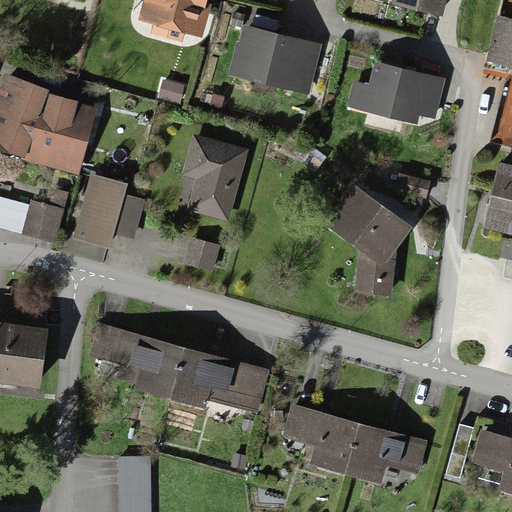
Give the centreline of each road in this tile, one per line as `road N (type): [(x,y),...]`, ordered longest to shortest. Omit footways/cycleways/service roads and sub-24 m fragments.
road 1 (residential): [(511,388),(72,274)]
road 2 (residential): [(61,511),(72,274)]
